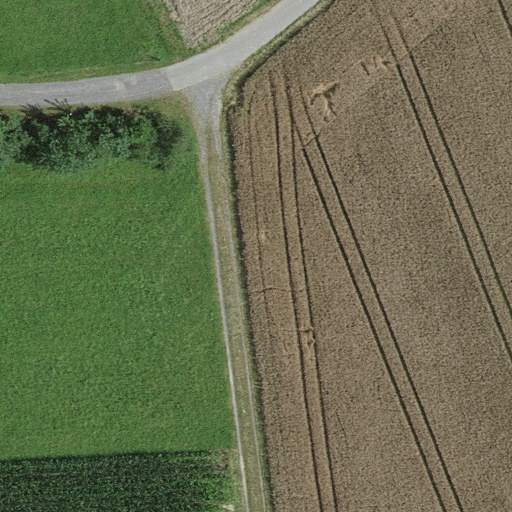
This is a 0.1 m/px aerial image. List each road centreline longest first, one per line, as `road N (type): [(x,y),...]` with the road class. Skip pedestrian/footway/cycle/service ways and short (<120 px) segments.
road 1 (track): [(261,511),(214,96)]
road 2 (track): [(0,97),(214,96)]
road 3 (track): [(214,96),(313,0)]
